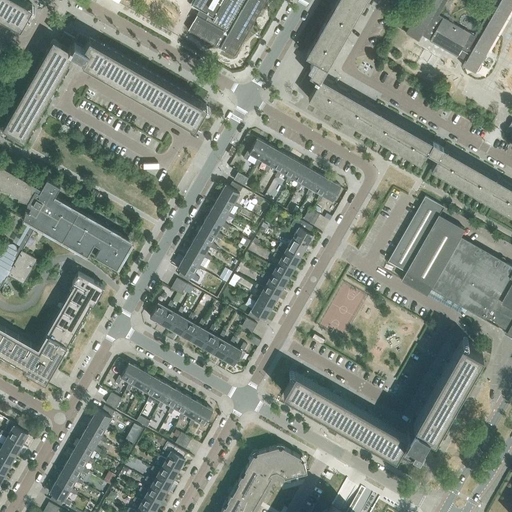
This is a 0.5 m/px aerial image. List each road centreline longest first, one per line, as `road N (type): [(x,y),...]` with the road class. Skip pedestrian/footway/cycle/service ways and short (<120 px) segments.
road 1 (residential): [(278,340),(397,406),(451,323),(331,247)]
road 2 (residential): [(511,162),(351,71),(385,0)]
road 3 (residential): [(117,325),(248,98)]
road 4 (residential): [(331,247),(371,171),(248,98)]
road 5 (residential): [(439,511),(245,399)]
road 6 (residential): [(248,98),(78,0)]
road 7 (residential): [(245,399),(117,325)]
road 8 (tertiary): [(511,393),(443,511)]
road 9 (residential): [(180,511),(245,399)]
